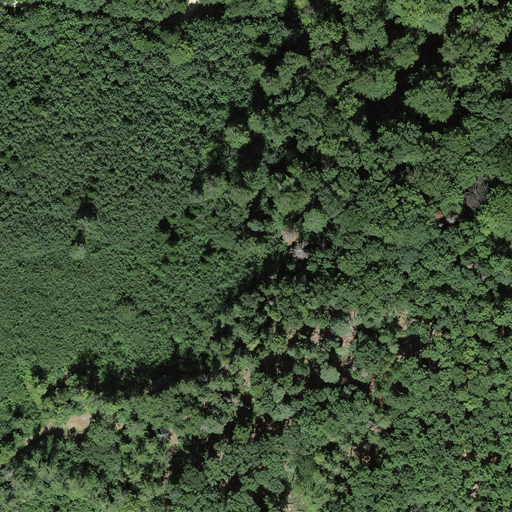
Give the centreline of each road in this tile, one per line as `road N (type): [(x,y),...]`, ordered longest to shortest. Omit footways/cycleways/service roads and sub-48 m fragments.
road 1 (track): [(9,21),(78,72),(359,204),(392,247),(414,284),(402,361),(371,438),(312,511)]
road 2 (track): [(6,2),(18,16),(76,35),(157,78),(448,190),(494,222),(511,248)]
road 3 (track): [(192,10),(446,35),(511,51)]
road 4 (track): [(163,511),(170,464),(161,436),(143,427),(56,435),(23,446),(0,467)]
road 5 (track): [(194,0),(176,21),(149,26),(0,2)]
